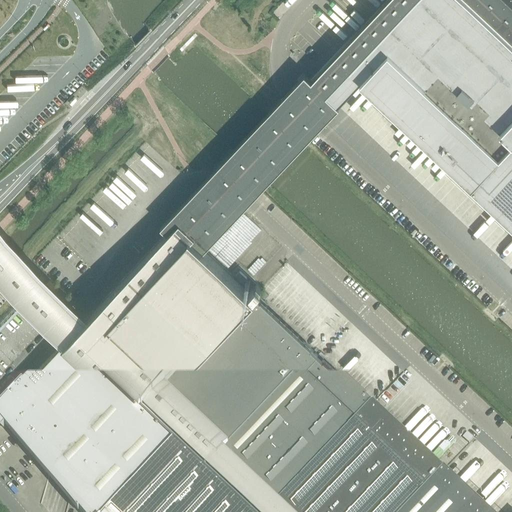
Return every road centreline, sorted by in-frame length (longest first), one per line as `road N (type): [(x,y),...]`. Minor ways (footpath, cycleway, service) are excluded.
road 1 (unclassified): [(511,449),(235,189),(213,180),(175,186),(150,233),(0,393)]
road 2 (unclassified): [(282,41),(284,79),(296,103),(511,306)]
road 3 (secondary): [(13,188),(198,0)]
